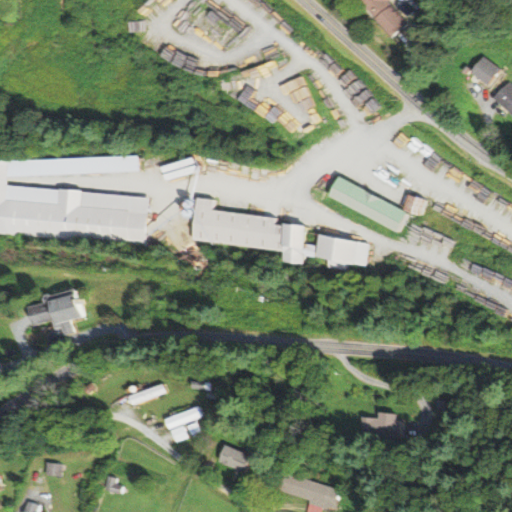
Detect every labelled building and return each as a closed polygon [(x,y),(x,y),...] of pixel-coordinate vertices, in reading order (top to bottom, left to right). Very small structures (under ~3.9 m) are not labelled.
[(361,0),(390,40),(411,24),(397,3),(401,0),(361,0)] [(499,72),(482,57),(468,72),(485,87),(499,72)] [(511,117),(511,84),(509,81),(492,98),(511,117)] [(59,193),(59,204),(6,202),(8,162),(0,161),(0,237),(144,245),(146,197),(59,193)] [(399,210),(335,178),(324,198),(395,233),(405,213),(417,219),(425,204),(406,195),(399,210)] [(188,242),(279,252),(278,264),(299,266),(300,259),(363,266),(365,243),(314,238),(313,247),(298,245),(300,227),(270,223),(271,218),(208,212),(209,201),(193,199),(188,242)] [(85,318),(80,295),(27,306),(32,329),(85,318)] [(129,407),(161,394),(158,385),(125,398),(129,407)] [(199,418),(195,407),(160,420),(169,444),(195,434),(189,421),(199,418)] [(356,415),(356,439),(398,439),(398,415),(356,415)] [(240,474),(247,458),(218,446),(211,463),(240,474)] [(50,463),(49,474),(63,476),(64,465),(50,463)] [(277,493),(308,502),(305,511),(317,511),(319,508),(333,511),(339,490),(282,475),(277,493)] [(111,476),(108,489),(124,493),(125,487),(119,485),(120,479),(111,476)] [(31,501),(26,511),(40,511),(43,506),(31,501)]
